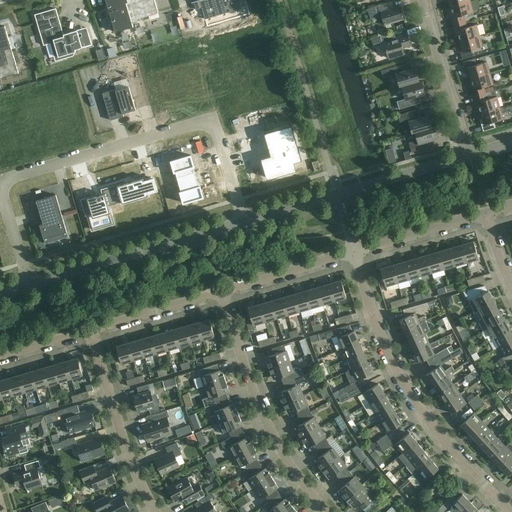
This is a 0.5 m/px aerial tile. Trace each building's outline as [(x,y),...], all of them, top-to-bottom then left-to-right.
[(152,0),(105,0),(115,32),(133,27),(131,20),(132,20),(131,19),(141,17),(142,20),(149,18),(148,14),(157,12),(157,13),(158,12),(154,1),(152,1),(152,0)] [(205,19),(241,9),(238,0),(199,0),(193,2),(196,10),(201,8),(205,19)] [(453,17),(451,18),(452,24),(465,21),(463,15),(473,12),(470,1),(450,6),(453,17)] [(370,20),(382,16),(384,25),(404,19),(400,6),(393,8),(391,2),(367,9),(370,20)] [(92,7),(93,15),(101,13),(99,6),(92,7)] [(43,45),(54,42),(53,38),(63,34),(55,9),(34,15),(43,45)] [(457,30),(460,41),(479,36),(476,25),(467,27),(465,21),(452,24),(454,31),(457,30)] [(0,78),(18,73),(4,26),(0,27),(0,78)] [(69,33),(63,34),(53,38),(54,42),(56,50),(55,52),(56,56),(60,58),(64,57),(65,55),(75,52),(75,50),(91,45),(88,32),(81,34),(82,37),(79,38),(77,30),(69,33)] [(395,39),(395,38),(394,32),(380,37),(382,43),(384,43),(388,58),(404,54),(402,48),(410,45),(407,34),(398,37),(398,38),(395,39)] [(482,47),(479,36),(460,41),(463,52),(460,53),(462,59),(474,56),(473,50),(482,47)] [(487,39),(489,46),(496,44),(493,37),(487,39)] [(102,49),(96,51),(99,61),(105,59),(102,49)] [(467,68),(470,79),(490,73),(486,62),(477,65),(475,59),(463,62),(465,69),(467,68)] [(136,62),(125,66),(127,74),(138,70),(136,62)] [(402,87),(401,87),(418,81),(415,69),(401,73),(399,65),(385,69),(385,70),(381,71),(383,76),(386,75),(387,77),(396,74),(400,87),(402,87)] [(470,79),(472,85),(473,90),(471,90),(473,97),(485,93),(483,87),(493,84),(490,73),(470,79)] [(410,98),(418,95),(424,94),(420,81),(418,81),(401,87),(402,87),(405,99),(396,102),(399,109),(413,105),(410,98)] [(129,87),(116,90),(123,114),(135,110),(129,87)] [(123,116),(123,114),(116,90),(116,89),(102,93),(110,120),(123,116)] [(477,103),(480,113),(500,108),(496,97),(487,99),(485,93),(473,97),(475,103),(477,103)] [(500,108),(480,113),(484,124),(481,125),(483,131),(495,128),(493,122),(503,119),(500,108)] [(412,134),(415,133),(415,132),(431,128),(431,127),(428,116),(422,118),(420,112),(398,118),(401,128),(409,125),(412,134)] [(302,161),(291,126),(264,134),(271,158),(262,160),(268,179),(295,171),(293,163),(302,161)] [(415,132),(415,133),(417,140),(408,143),(411,152),(427,148),(425,142),(437,139),(434,126),(431,127),(431,128),(415,132)] [(411,159),(409,151),(403,152),(405,160),(411,159)] [(191,155),(171,161),(174,172),(175,172),(177,177),(181,192),(180,192),(183,203),(203,197),(200,186),(199,186),(194,172),(193,167),(194,166),(191,155)] [(320,170),(317,160),(311,162),(314,171),(320,170)] [(104,194),(80,201),(85,216),(88,215),(92,230),(113,224),(110,212),(108,205),(122,201),(122,203),(148,196),(148,195),(157,193),(152,176),(103,190),(104,194)] [(36,201),(42,221),(43,224),(39,225),(45,244),(57,240),(57,239),(56,236),(67,232),(62,218),(56,195),(36,201)] [(473,242),(461,245),(466,262),(478,259),(473,242)] [(450,248),(455,266),(466,262),(461,245),(450,248)] [(450,248),(438,252),(443,269),(455,266),(450,248)] [(432,272),(443,269),(438,252),(427,255),(432,272)] [(427,255),(415,259),(420,276),(432,272),(427,255)] [(409,279),(420,276),(415,259),(404,262),(409,279)] [(404,262),(392,265),(397,283),(409,279),(404,262)] [(397,283),(392,265),(380,269),(385,286),(397,283)] [(483,275),(471,279),(473,285),(485,281),(483,275)] [(329,284),(334,301),(346,298),(341,280),(329,284)] [(329,284),(317,287),(322,305),(334,301),(329,284)] [(322,305),(317,287),(306,291),(311,308),(322,305)] [(480,296),(476,288),(463,292),(468,302),(474,312),(478,309),(494,301),(494,300),(493,301),(488,291),(480,296)] [(306,291),(294,294),(299,311),(311,308),(306,291)] [(421,293),(413,295),(415,302),(423,300),(421,294),(421,293)] [(283,298),(288,315),(299,311),(294,294),(283,298)] [(283,298),(271,301),(276,318),(288,315),(283,298)] [(392,309),(404,305),(402,299),(390,303),(392,309)] [(271,301),(260,304),(265,322),(276,318),(271,301)] [(494,301),(478,309),(483,319),(499,310),(494,301)] [(420,323),(425,321),(426,321),(424,316),(418,319),(415,313),(417,312),(428,309),(426,303),(403,310),(406,317),(399,320),(404,331),(420,323)] [(265,322),(260,304),(248,308),(252,323),(253,325),(265,322)] [(483,331),(488,328),(505,319),(504,319),(504,320),(499,310),(483,319),(478,322),(483,331)] [(340,324),(353,320),(351,314),(339,318),(340,324)] [(209,319),(197,323),(202,340),(214,336),(209,319)] [(505,320),(505,319),(488,328),(483,331),(481,332),(484,338),(486,337),(488,341),(494,338),(509,329),(504,320),(505,320)] [(425,321),(420,323),(404,331),(408,341),(425,334),(430,331),(425,321)] [(191,343),(202,340),(197,323),(186,326),(191,343)] [(456,329),(458,332),(465,329),(463,324),(456,327),(456,329)] [(342,348),(342,349),(358,342),(354,331),(352,332),(349,325),(325,332),(327,338),(327,339),(331,338),(337,351),(342,348)] [(179,347),(191,343),(186,326),(174,329),(179,347)] [(179,347),(174,329),(163,333),(168,350),(179,347)] [(468,334),(465,329),(458,332),(460,336),(461,338),(468,334)] [(494,338),(499,347),(511,340),(511,334),(509,329),(494,338)] [(320,340),(327,338),(325,332),(318,334),(320,340)] [(156,354),(168,350),(163,333),(151,336),(156,354)] [(318,334),(311,336),(312,343),(320,340),(318,334)] [(425,334),(408,341),(413,351),(429,344),(425,334)] [(145,357),(156,354),(151,336),(140,340),(145,357)] [(259,348),(272,344),(270,338),(258,341),(259,348)] [(133,360),(145,357),(140,340),(128,343),(133,360)] [(437,340),(429,344),(413,351),(418,362),(434,355),(431,348),(439,345),(437,340)] [(511,340),(499,347),(504,357),(498,360),(501,366),(511,359),(511,340)] [(363,352),(358,342),(342,349),(347,359),(363,352)] [(133,360),(128,343),(116,347),(121,364),(133,360)] [(266,362),(269,369),(290,362),(286,351),(285,351),(284,345),(271,349),(273,355),(269,356),(269,358),(267,362),(266,362)] [(449,353),(439,359),(442,364),(463,353),(460,347),(454,351),(449,353)] [(436,354),(439,359),(449,353),(446,348),(436,354)] [(363,352),(347,359),(351,369),(368,362),(363,352)] [(209,363),(221,359),(219,353),(207,356),(209,363)] [(65,361),(71,379),(83,375),(77,358),(65,361)] [(230,359),(222,360),(223,372),(231,371),(230,359)] [(65,361),(54,365),(59,382),(71,379),(65,361)] [(283,384),(295,379),(302,376),(300,370),(295,368),(292,369),(290,362),(269,369),(271,375),(276,377),(276,379),(281,377),(283,384)] [(372,373),(368,362),(351,369),(356,380),(372,373)] [(204,388),(225,381),(223,374),(221,375),(219,370),(217,364),(196,371),(198,377),(200,376),(204,388)] [(59,382),(54,365),(42,368),(48,385),(59,382)] [(454,370),(451,366),(444,371),(440,365),(426,375),(432,385),(447,375),(454,370)] [(42,368),(31,372),(36,389),(48,385),(42,368)] [(19,375),(24,392),(36,389),(31,372),(19,375)] [(19,375),(8,378),(13,396),(24,392),(19,375)] [(453,384),(447,375),(432,385),(439,394),(453,384)] [(128,386),(140,383),(138,377),(126,380),(128,386)] [(13,396),(8,378),(0,380),(0,394),(1,399),(13,396)] [(298,385),(295,379),(283,384),(286,390),(281,392),(282,393),(280,398),(283,404),(303,395),(298,384),(298,385)] [(225,381),(204,388),(208,398),(203,400),(205,407),(205,408),(216,403),(228,399),(226,393),(227,393),(225,388),(227,387),(225,381)] [(347,393),(358,387),(355,382),(344,388),(347,393)] [(369,403),(384,394),(378,384),(363,393),(369,403)] [(460,394),(453,384),(439,394),(445,404),(460,394)] [(158,407),(159,406),(156,394),(151,396),(148,385),(137,388),(139,394),(133,396),(138,413),(149,409),(158,407)] [(358,387),(347,393),(338,398),(341,403),(360,393),(358,387)] [(87,391),(75,395),(77,401),(89,398),(87,391)] [(390,404),(384,394),(369,403),(375,413),(390,404)] [(466,404),(460,394),(445,404),(452,413),(466,404)] [(308,406),(303,395),(283,404),(285,411),(286,410),(291,412),(291,413),(296,411),(298,418),(310,412),(307,406),(308,406)] [(471,407),(481,399),(477,395),(468,402),(471,407)] [(246,405),(245,397),(237,397),(237,405),(246,405)] [(231,405),(228,399),(216,403),(219,410),(213,412),(218,423),(238,414),(235,408),(233,409),(231,404),(231,405)] [(485,404),(481,399),(471,407),(475,412),(485,404)] [(396,413),(390,404),(375,413),(381,422),(396,413)] [(497,407),(504,416),(507,413),(500,404),(497,407)] [(66,417),(70,433),(95,425),(90,410),(80,413),(77,405),(57,411),(58,412),(60,419),(66,417)] [(20,418),(27,416),(25,410),(24,406),(17,408),(20,418)] [(160,412),(158,407),(149,409),(150,415),(160,412)] [(151,422),(149,423),(142,425),(147,442),(169,435),(166,426),(169,425),(167,417),(169,417),(167,410),(150,415),(152,420),(151,422)] [(58,412),(51,414),(44,416),(46,422),(46,423),(60,419),(58,412)] [(312,415),(310,412),(298,418),(302,424),(298,426),(299,427),(297,432),(300,438),(320,427),(314,417),(313,417),(312,415)] [(402,423),(396,413),(381,422),(387,432),(402,423)] [(469,433),(482,422),(474,413),(461,425),(469,433)] [(200,427),(195,414),(189,416),(194,429),(200,427)] [(241,421),(238,414),(218,423),(222,434),(228,431),(231,438),(242,432),(240,426),(239,422),(241,421)] [(489,430),(482,422),(469,433),(476,442),(489,430)] [(24,424),(11,428),(6,429),(9,436),(2,438),(5,448),(4,448),(5,450),(6,450),(7,456),(19,452),(19,454),(28,451),(30,446),(28,437),(24,424)] [(320,427),(300,438),(304,444),(309,445),(310,446),(314,444),(317,450),(328,443),(325,437),(320,427)] [(178,437),(185,434),(182,428),(175,430),(178,437)] [(476,442),(484,450),(497,438),(489,430),(476,442)] [(242,432),(231,438),(220,443),(221,443),(223,447),(227,448),(228,447),(234,457),(254,447),(250,441),(248,442),(246,437),(245,438),(242,432)] [(395,444),(403,453),(416,442),(409,433),(395,444)] [(194,434),(186,437),(189,444),(197,440),(194,434)] [(380,446),(389,440),(386,435),(376,442),(380,446)] [(76,443),(74,438),(61,442),(63,447),(76,443)] [(99,438),(76,446),(82,461),(104,454),(99,438)] [(505,447),(497,438),(484,450),(492,459),(505,447)] [(393,444),(389,440),(380,446),(383,451),(393,444)] [(416,442),(403,453),(399,457),(406,465),(410,462),(423,451),(416,442)] [(161,474),(179,466),(175,457),(182,454),(177,443),(165,448),(168,454),(154,460),(161,474)] [(332,448),(328,443),(317,450),(321,456),(318,458),(318,460),(318,464),(317,465),(321,470),(339,457),(332,448)] [(511,447),(508,443),(505,447),(492,459),(500,467),(511,455),(511,447)] [(366,458),(357,445),(351,449),(361,462),(366,458)] [(257,453),(254,447),(234,457),(239,468),(245,465),(248,471),(259,464),(256,458),(257,458),(255,454),(257,453)] [(423,451),(410,462),(406,465),(413,474),(431,460),(423,451)] [(511,471),(511,455),(500,467),(508,475),(511,471)] [(346,467),(339,457),(321,470),(325,476),(326,476),(331,476),(331,477),(335,475),(339,480),(349,472),(346,467)] [(398,459),(389,466),(393,470),(401,463),(398,459)] [(421,483),(423,481),(438,469),(431,460),(413,474),(421,483)] [(24,483),(26,489),(42,485),(37,469),(40,468),(38,461),(24,465),(26,472),(22,473),(22,472),(13,474),(16,486),(24,483)] [(263,470),(259,464),(248,471),(252,477),(247,480),(253,490),(272,478),(268,472),(266,473),(264,469),(263,470)] [(111,475),(112,475),(109,467),(96,472),(93,466),(80,471),(85,483),(91,480),(95,490),(115,482),(114,479),(113,480),(111,475)] [(204,473),(209,482),(216,478),(211,469),(204,473)] [(354,477),(349,472),(339,480),(344,485),(340,489),(341,490),(341,494),(341,495),(345,500),(362,485),(354,476),(354,477)] [(408,491),(418,483),(410,473),(400,481),(408,491)] [(175,501),(182,497),(186,505),(193,501),(192,500),(204,494),(199,486),(193,489),(192,487),(186,478),(168,488),(175,501)] [(276,484),(272,478),(253,490),(259,500),(265,496),(269,502),(279,495),(276,489),(274,485),(276,484)] [(418,494),(427,486),(423,481),(421,483),(414,489),(418,494)] [(211,484),(205,488),(208,493),(214,490),(211,484)] [(361,510),(363,509),(374,499),(369,494),(370,494),(362,485),(345,500),(350,505),(355,505),(356,506),(357,505),(361,510)] [(212,493),(194,504),(197,509),(192,511),(217,511),(211,501),(216,498),(212,493)] [(454,511),(460,511),(470,503),(462,494),(449,506),(454,511)] [(279,495),(269,502),(263,506),(268,511),(286,511),(293,507),(288,502),(287,503),(284,499),(283,500),(279,495)] [(125,511),(128,511),(129,511),(121,496),(121,497),(109,503),(106,496),(105,497),(94,503),(94,502),(93,503),(97,511),(103,511),(105,511),(125,511)] [(401,496),(394,500),(397,505),(404,501),(401,496)] [(374,499),(363,509),(365,511),(368,511),(378,504),(374,499)] [(380,505),(384,511),(391,508),(387,501),(380,505)] [(34,511),(49,511),(45,502),(31,508),(33,508),(34,511)] [(443,511),(448,508),(444,503),(435,511),(443,511)] [(477,511),(478,511),(470,503),(460,511),(477,511)]
